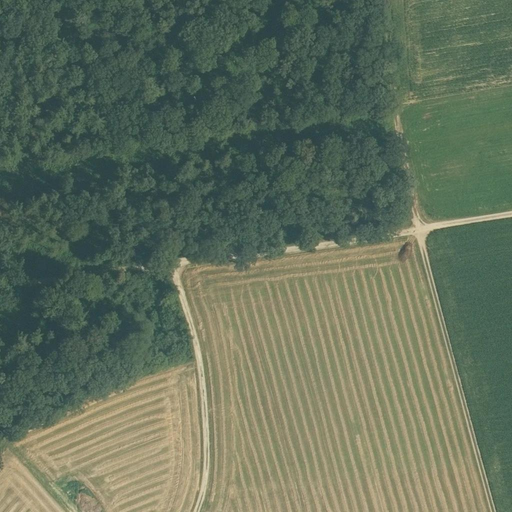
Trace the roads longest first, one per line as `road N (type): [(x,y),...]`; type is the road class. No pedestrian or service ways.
road 1 (track): [(379,0),(387,134),(491,511)]
road 2 (track): [(0,288),(511,212)]
road 3 (track): [(10,0),(142,180),(174,267)]
road 4 (track): [(196,511),(206,480),(205,412),(174,267)]
